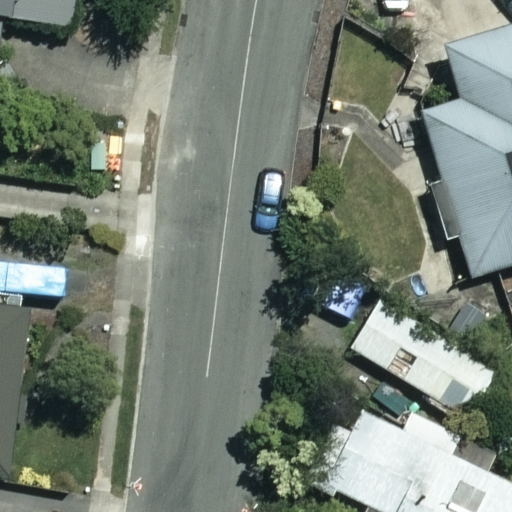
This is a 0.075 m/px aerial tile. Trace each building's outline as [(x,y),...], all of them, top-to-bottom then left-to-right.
[(0,0),(0,19),(67,29),(71,0),(0,0)] [(511,33),(444,55),(459,103),(420,116),(471,279),(511,265),(511,33)] [(23,305),(0,303),(0,477),(6,478),(23,305)] [(383,304),(354,351),(459,416),(488,370),(383,304)] [(410,418),(402,436),(360,416),(349,437),(331,429),(306,481),(369,511),(511,511),(511,489),(439,454),(448,436),(410,418)]
